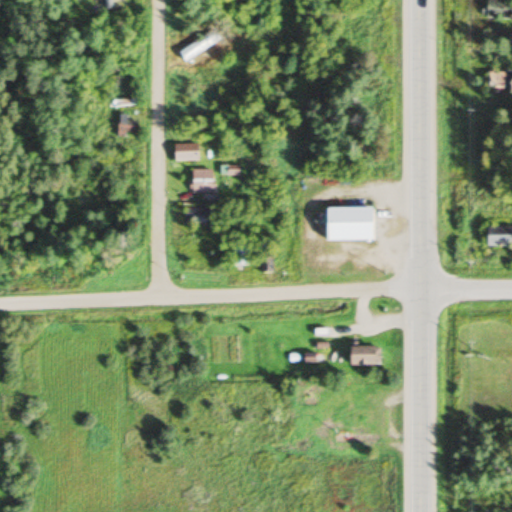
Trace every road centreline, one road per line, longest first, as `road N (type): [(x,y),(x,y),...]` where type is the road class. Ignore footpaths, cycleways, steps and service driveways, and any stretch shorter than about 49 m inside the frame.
road 1 (residential): [(0,303),(418,288)]
road 2 (residential): [(158,298),(160,0)]
road 3 (primary): [(418,288),(417,0)]
road 4 (primary): [(420,511),(418,288)]
